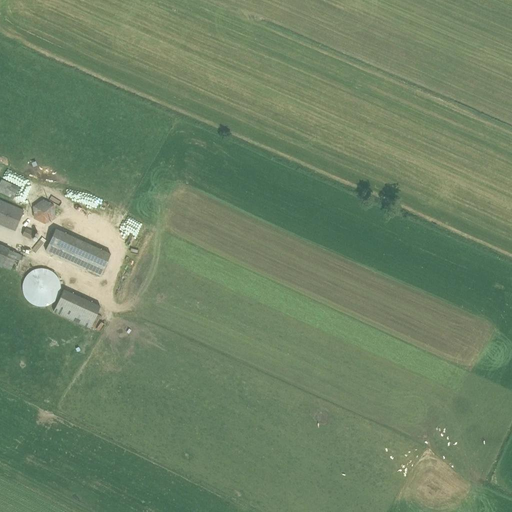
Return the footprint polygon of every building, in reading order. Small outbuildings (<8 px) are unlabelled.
[(0,180),(0,192),(21,202),(27,191),(1,178),(0,180)] [(48,197),(59,204),(63,197),(52,190),(48,197)] [(0,224),(15,231),(23,209),(0,199),(0,224)] [(33,218),(44,224),(54,216),(53,204),(43,199),(32,206),(33,218)] [(110,254),(55,229),(45,251),(100,276),(110,254)] [(9,248),(0,243),(0,267),(1,267),(9,248)] [(53,311),(89,328),(100,306),(63,289),(53,311)]
